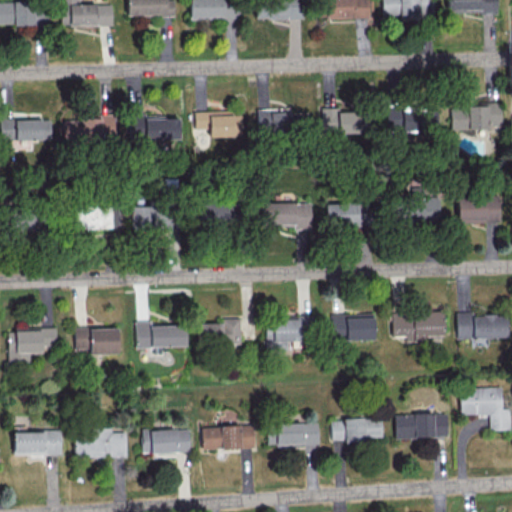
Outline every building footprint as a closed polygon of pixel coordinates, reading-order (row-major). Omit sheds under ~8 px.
[(0,23),(45,22),(44,0),(0,1),(0,23)] [(59,0),(60,15),(68,15),(68,26),(110,24),(110,2),(77,3),(77,0),(59,0)] [(125,0),(126,15),(172,14),(171,0),(125,0)] [(233,18),(233,0),(188,0),(188,17),(233,18)] [(287,16),(286,0),(253,0),(254,18),(287,16)] [(324,0),(325,18),(367,17),(366,0),(324,0)] [(380,0),(380,14),(398,14),(398,17),(431,16),(430,0),(380,0)] [(495,11),(494,0),(445,0),(446,12),(495,11)] [(448,107),(448,128),(499,129),(499,103),(466,102),(465,108),(448,107)] [(319,107),(320,128),(335,128),(335,134),(368,133),(368,111),(338,112),(338,106),(319,107)] [(256,130),(290,129),(290,126),(307,125),(306,112),(288,112),(288,107),(255,108),(256,130)] [(384,107),(384,131),(398,131),(398,139),(414,139),(414,131),(434,131),(434,108),(384,107)] [(192,112),(193,128),(207,128),(208,136),(240,135),(240,111),(192,112)] [(176,117),(143,118),(143,113),(127,114),(128,139),(177,137),(176,117)] [(113,137),(112,116),(62,117),(62,139),(113,137)] [(49,117),(0,118),(0,139),(49,138),(49,117)] [(456,222),(498,221),(497,195),(455,196),(456,222)] [(401,198),(401,223),(439,222),(438,197),(401,198)] [(194,220),(230,219),(229,200),(193,201),(194,220)] [(357,222),(357,210),(362,211),(363,203),(325,200),(324,220),(357,222)] [(309,202),(259,202),(259,224),(292,224),(292,228),(309,228),(309,202)] [(110,227),(109,205),(67,207),(69,229),(110,227)] [(130,205),(129,227),(153,228),(153,206),(130,205)] [(390,336),(404,335),(404,339),(442,338),(441,310),(389,312),(390,336)] [(471,311),(454,311),(455,337),(505,336),(504,313),(471,314),(471,311)] [(373,339),(372,312),(330,313),(331,340),(373,339)] [(270,317),(271,340),(264,340),(264,350),(297,349),(297,341),(311,340),(310,315),(270,317)] [(221,322),(196,323),(196,344),(239,343),(238,317),(221,318),(221,322)] [(134,346),(185,345),(184,324),(149,325),(148,320),(133,321),(134,346)] [(73,327),(73,353),(116,352),(116,326),(73,327)] [(6,328),(6,360),(28,360),(28,351),(41,351),(40,346),(54,346),(54,327),(6,328)] [(458,414),(487,413),(488,429),(508,428),(507,407),(500,407),(499,386),(457,387),(458,414)] [(445,436),(445,412),(392,413),(393,437),(445,436)] [(380,437),(380,417),(329,419),(329,439),(380,437)] [(316,422),(274,423),(275,445),(316,443),(316,422)] [(199,449),(252,447),(251,424),(198,426),(199,449)] [(124,455),(123,431),(110,431),(110,428),(71,429),(72,456),(124,455)] [(148,453),(187,451),(186,428),(147,429),(148,453)] [(59,452),(58,430),(11,431),(12,453),(59,452)]
